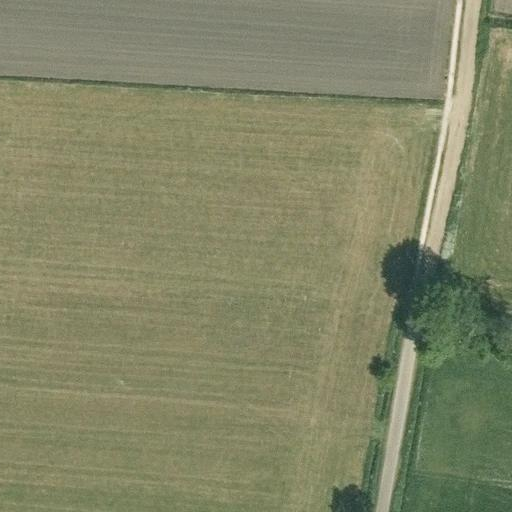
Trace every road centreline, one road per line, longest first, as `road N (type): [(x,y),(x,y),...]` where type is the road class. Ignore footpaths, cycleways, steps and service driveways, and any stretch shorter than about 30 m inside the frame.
road 1 (track): [(415,307),(436,239),(472,0)]
road 2 (unclassified): [(382,511),(415,307)]
